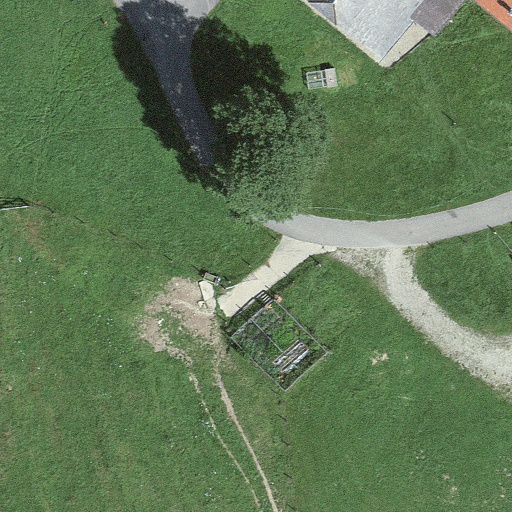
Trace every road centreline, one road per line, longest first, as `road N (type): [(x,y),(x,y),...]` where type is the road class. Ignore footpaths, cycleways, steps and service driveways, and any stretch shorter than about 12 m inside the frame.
road 1 (track): [(511,204),(404,230),(347,234),(302,230),(265,212),(228,184),(204,146),(173,66),(134,0)]
road 2 (track): [(0,149),(16,323),(51,511)]
road 3 (track): [(347,234),(511,387)]
